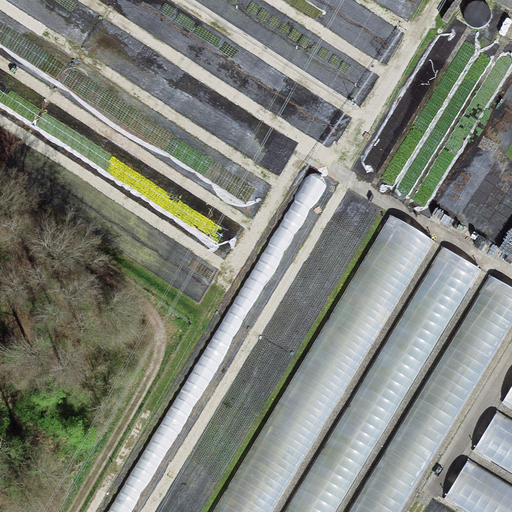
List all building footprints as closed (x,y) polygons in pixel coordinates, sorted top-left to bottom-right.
[(511,0),(494,0),(509,9),(511,4),(511,0)] [(270,511),(435,247),(389,219),(206,511),(270,511)] [(335,511),(480,278),(444,256),(286,511),(335,511)] [(404,511),(511,332),(511,294),(492,283),(354,511),(404,511)] [(511,420),(503,415),(480,453),(511,472),(511,420)] [(511,511),(511,487),(474,464),(451,501),(468,511),(511,511)]
